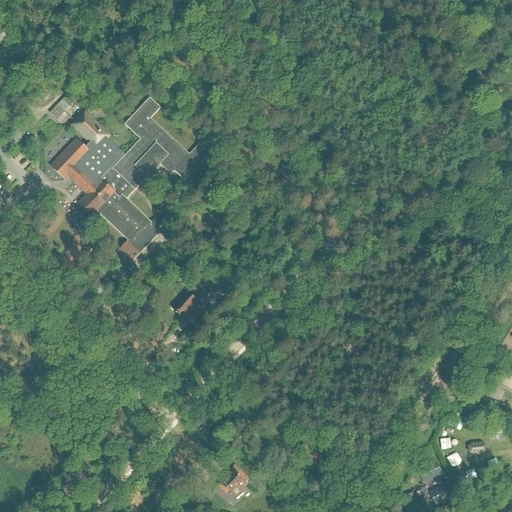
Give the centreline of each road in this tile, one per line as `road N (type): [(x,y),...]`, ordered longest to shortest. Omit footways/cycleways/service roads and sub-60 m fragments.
road 1 (unclassified): [(168,420),(352,226),(463,184),(511,191)]
road 2 (track): [(511,284),(369,511)]
road 3 (unclassified): [(168,420),(0,261)]
road 4 (tertiary): [(511,132),(439,0)]
road 5 (track): [(87,511),(168,420)]
